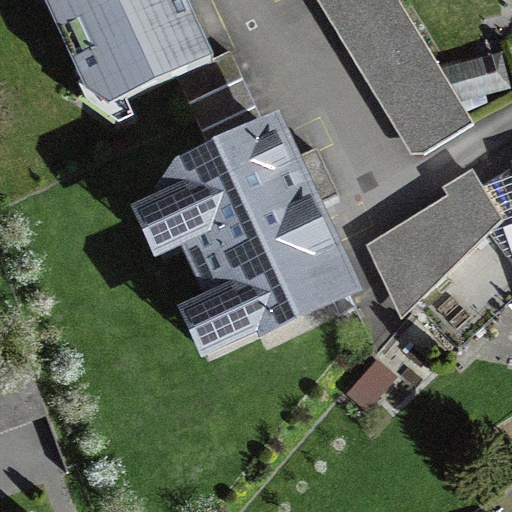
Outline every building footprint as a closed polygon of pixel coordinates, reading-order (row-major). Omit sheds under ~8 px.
[(62,0),(88,55),(76,73),(121,104),(214,62),(185,0),(62,0)] [(330,0),(425,155),(474,125),(398,0),(330,0)] [(287,165),(271,131),(183,172),(165,197),(195,218),(227,286),(215,303),(259,334),(352,291),(312,208),(338,196),(316,150),(287,165)] [(410,312),(503,221),(477,179),(377,241),(410,312)] [(373,358),(343,390),(366,411),(396,379),(373,358)] [(29,361),(0,370),(0,436),(49,419),(29,361)]
